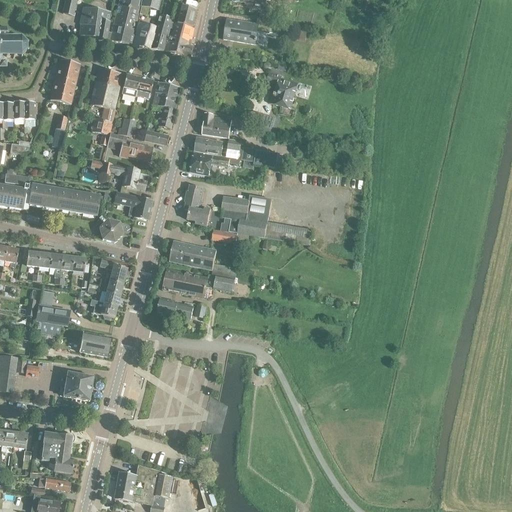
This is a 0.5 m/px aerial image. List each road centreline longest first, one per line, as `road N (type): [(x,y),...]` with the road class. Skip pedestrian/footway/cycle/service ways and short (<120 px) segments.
road 1 (unclassified): [(360,511),(324,466),(273,362),(256,351),(129,330)]
road 2 (residential): [(196,76),(54,45),(35,93),(0,96)]
road 3 (secondary): [(147,258),(196,76)]
road 4 (unknown): [(169,178),(342,210)]
road 5 (residential): [(147,258),(0,226)]
road 6 (track): [(417,354),(300,417)]
road 7 (unknown): [(199,58),(260,75),(255,144)]
